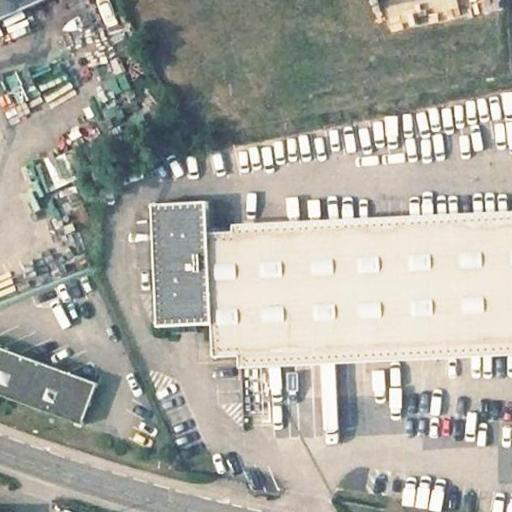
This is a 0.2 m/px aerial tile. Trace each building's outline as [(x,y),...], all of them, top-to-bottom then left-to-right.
[(0,0),(0,22),(51,0),(0,0)] [(0,155),(9,151),(4,140),(0,142),(0,155)] [(210,201),(154,203),(159,325),(175,324),(175,331),(200,330),(200,323),(215,322),(216,356),(243,355),(511,344),(511,221),(237,230),(211,231),(210,201)] [(511,221),(511,214),(237,223),(237,230),(511,221)] [(511,344),(243,355),(243,364),(511,354),(511,344)] [(99,383),(0,348),(0,395),(26,405),(85,426),(99,383)]
